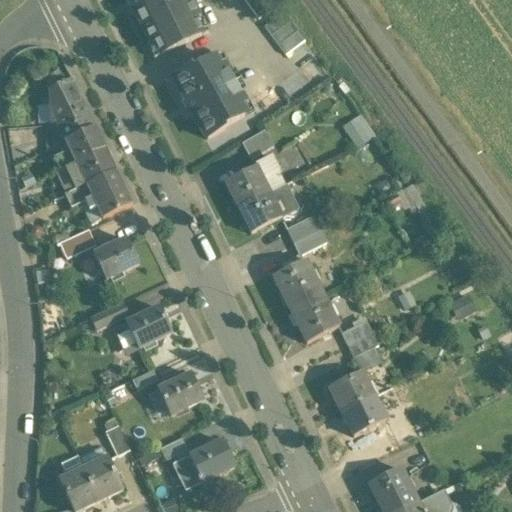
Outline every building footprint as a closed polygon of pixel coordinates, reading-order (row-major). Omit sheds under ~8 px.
[(126,0),(148,45),(152,44),(159,58),(203,37),(196,22),(199,20),(189,0),(126,0)] [(272,0),(242,0),(258,21),(278,7),(272,0)] [(305,43),(283,15),(264,29),(286,58),(305,43)] [(214,61),(190,71),(191,73),(173,81),(186,105),(185,106),(191,119),(193,118),(207,142),(224,132),(223,131),(246,118),(240,108),(245,105),(225,68),(220,71),(214,61)] [(71,82),(48,93),(50,126),(51,126),(55,124),(55,125),(85,110),(71,82)] [(85,110),(55,125),(65,144),(95,130),(85,110)] [(344,126),(356,148),(375,138),(363,116),(344,126)] [(50,126),(46,128),(47,152),(48,153),(65,144),(55,125),(55,124),(51,126),(50,126)] [(69,153),(52,161),(58,175),(68,171),(76,167),(75,166),(105,152),(95,130),(65,144),(69,153)] [(265,133),(242,146),(251,162),(274,149),(265,133)] [(105,152),(75,166),(76,167),(86,188),(116,175),(116,174),(105,152)] [(272,160),(255,168),(256,170),(257,170),(264,183),(280,175),(272,160)] [(72,180),(51,190),(54,203),(65,198),(65,197),(86,188),(76,167),(68,171),(72,180)] [(256,170),(226,185),(239,211),(270,195),(264,183),(257,170),(256,170)] [(116,175),(86,188),(96,210),(102,222),(132,208),(116,174),(116,175)] [(286,187),(270,195),(282,221),(299,213),(286,187)] [(86,188),(65,197),(65,198),(71,211),(86,204),(90,213),(96,210),(86,188)] [(270,195),(239,211),(251,236),(282,221),(270,195)] [(313,219),(287,232),(294,247),(321,234),(313,219)] [(88,233),(60,246),(68,262),(96,249),(88,233)] [(321,234),(294,247),(300,259),(327,246),(321,234)] [(126,242),(93,257),(106,284),(138,268),(126,242)] [(306,264),(273,280),(290,314),(322,297),(306,264)] [(322,297),(290,314),(307,347),(339,330),(322,297)] [(455,317),(475,313),(471,297),(451,301),(455,317)] [(123,306),(90,321),(97,335),(129,319),(123,306)] [(159,311),(113,332),(123,352),(135,346),(139,353),(172,337),(159,311)] [(366,324),(341,337),(347,349),(372,336),(366,324)] [(372,336),(347,349),(353,361),(378,349),(372,336)] [(378,349),(353,361),(360,375),(385,362),(378,349)] [(152,374),(133,383),(138,393),(157,384),(152,374)] [(362,376),(329,392),(341,416),(374,400),(374,399),(373,399),(367,387),(368,387),(362,376)] [(191,377),(158,393),(171,420),(203,404),(191,377)] [(374,400),(341,416),(353,440),(386,423),(385,422),(379,411),(380,410),(374,400)] [(130,454),(118,429),(105,435),(117,460),(130,454)] [(182,442),(160,452),(166,464),(188,453),(182,442)] [(223,444),(190,460),(202,485),(202,486),(235,471),(223,444)] [(102,451),(78,462),(99,505),(123,494),(107,461),(106,461),(102,451)] [(78,462),(77,459),(61,467),(67,480),(59,484),(71,511),(84,511),(99,505),(78,462)] [(202,485),(190,460),(174,468),(185,493),(202,485)] [(401,473),(369,489),(380,511),(405,511),(418,506),(401,473)] [(442,494),(418,506),(420,511),(460,511),(459,508),(451,506),(449,507),(442,494)]
